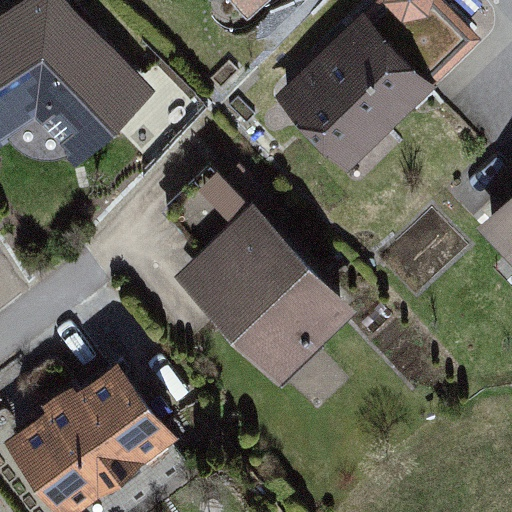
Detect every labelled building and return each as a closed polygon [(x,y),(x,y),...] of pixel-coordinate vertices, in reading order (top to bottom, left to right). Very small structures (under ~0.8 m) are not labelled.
[(0,133),(33,112),(76,160),(150,92),(64,0),(10,0),(0,7),(0,133)] [(247,0),(228,0),(238,10),(247,0)] [(361,12),(275,96),(345,167),(431,83),(361,12)] [(511,181),(472,217),(511,260),(511,181)] [(244,192),(168,262),(275,376),(350,306),(244,192)] [(58,511),(60,511),(169,434),(111,354),(1,433),(58,511)]
